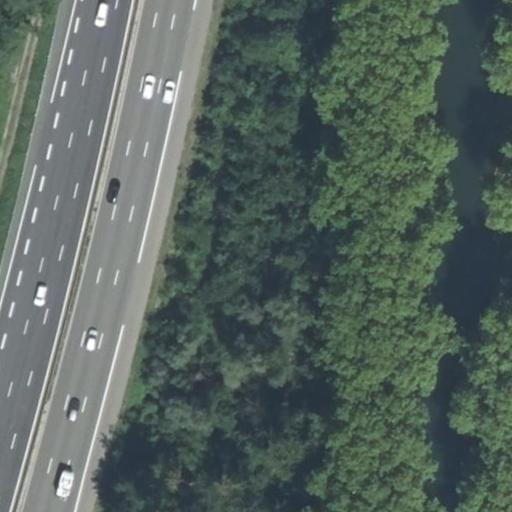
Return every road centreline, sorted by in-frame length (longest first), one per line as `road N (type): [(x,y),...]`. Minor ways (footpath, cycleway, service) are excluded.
road 1 (trunk): [(45,511),(173,0)]
road 2 (track): [(368,0),(355,511)]
road 3 (trunk): [(110,0),(0,438)]
road 4 (track): [(0,176),(45,0)]
